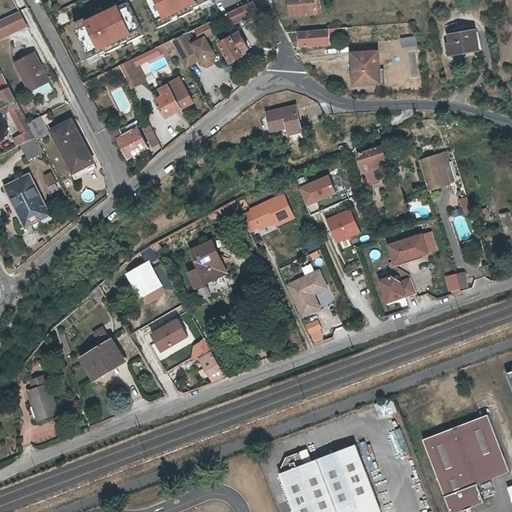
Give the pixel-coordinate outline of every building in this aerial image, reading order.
[(100,55),(143,34),(126,0),(113,0),(72,20),(87,51),(84,52),(88,60),(100,54),(100,55)] [(152,0),(160,17),(198,0),(152,0)] [(259,11),(254,0),(229,12),(234,23),(240,20),(242,24),(247,25),(255,21),(253,17),(252,14),(259,11)] [(319,14),(318,1),(314,1),(313,0),(291,0),(293,15),(319,14)] [(209,22),(194,29),(197,35),(212,27),(209,22)] [(331,44),(331,34),(331,29),(299,31),(300,47),(331,44)] [(478,29),(449,34),(451,43),(447,44),(449,56),(482,50),(478,29)] [(185,61),(187,64),(198,58),(199,60),(201,64),(208,66),(214,63),(215,56),(204,36),(193,43),(187,32),(172,40),(175,45),(185,61)] [(240,32),(220,43),(231,62),(242,56),(241,53),(249,48),(240,32)] [(170,41),(161,45),(164,52),(175,45),(172,40),(170,41)] [(382,50),(352,52),(354,86),(384,84),(382,50)] [(37,53),(18,62),(32,90),(51,80),(37,53)] [(135,57),(120,65),(123,70),(132,87),(141,82),(134,69),(139,66),(135,57)] [(120,65),(92,78),(84,82),(86,87),(123,70),(120,65)] [(139,66),(134,69),(141,82),(146,79),(139,66)] [(157,99),(166,117),(176,111),(174,108),(178,106),(180,109),(192,103),(179,79),(160,89),(163,96),(157,99)] [(0,86),(2,91),(11,87),(8,83),(0,86)] [(13,139),(17,147),(20,145),(26,142),(37,136),(30,123),(11,87),(2,91),(0,92),(0,93),(4,101),(0,103),(0,116),(9,112),(22,135),(13,139)] [(272,131),(288,127),(290,136),(304,132),(297,105),(267,113),(272,131)] [(144,110),(138,114),(144,124),(150,121),(144,110)] [(38,119),(46,135),(50,132),(42,117),(38,119)] [(46,135),(38,119),(30,123),(37,136),(38,139),(46,135)] [(75,173),(94,163),(72,120),(53,130),(75,173)] [(135,121),(121,129),(124,135),(139,128),(135,121)] [(153,126),(150,121),(144,124),(146,130),(153,126)] [(117,123),(107,128),(110,134),(114,140),(119,138),(124,135),(121,129),(117,123)] [(153,126),(146,130),(154,145),(160,142),(153,126)] [(149,148),(139,128),(124,135),(119,138),(129,158),(149,148)] [(44,150),(38,139),(37,136),(26,142),(20,145),(28,159),(44,150)] [(369,186),(379,182),(376,172),(391,166),(390,163),(391,162),(385,145),(359,153),(369,186)] [(430,191),(449,185),(443,164),(448,162),(445,153),(420,161),(430,191)] [(451,162),(448,162),(443,164),(449,185),(458,182),(451,162)] [(97,170),(94,163),(75,173),(79,180),(97,170)] [(42,174),(51,192),(59,188),(50,170),(42,174)] [(29,174),(6,187),(26,227),(51,214),(29,174)] [(330,175),(300,187),(308,206),(338,194),(330,175)] [(82,197),(89,200),(93,191),(86,188),(82,197)] [(285,196),(270,202),(281,225),(295,220),(285,196)] [(467,216),(474,214),(468,197),(460,198),(467,216)] [(274,220),(276,224),(277,227),(281,225),(270,202),(251,210),(257,227),(274,220)] [(351,209),(327,219),(337,243),(361,232),(351,209)] [(507,211),(500,212),(503,228),(510,226),(507,211)] [(259,230),(276,224),(274,220),(257,227),(259,230)] [(431,232),(422,235),(428,252),(436,250),(431,232)] [(405,259),(407,263),(412,262),(411,259),(428,253),(428,252),(422,235),(422,234),(389,245),(394,262),(405,259)] [(200,269),(190,273),(196,287),(226,272),(211,241),(192,251),(200,269)] [(123,264),(128,274),(149,263),(158,258),(151,245),(141,251),(134,255),(129,259),(123,264)] [(309,262),(300,267),(303,273),(312,268),(309,262)] [(162,264),(153,270),(149,263),(128,274),(143,300),(149,301),(162,294),(160,291),(158,292),(156,288),(162,286),(164,289),(172,290),(176,288),(162,264)] [(490,265),(485,266),(488,276),(493,274),(490,265)] [(288,285),(303,316),(320,308),(312,292),(316,290),(317,292),(327,287),(319,270),(288,285)] [(462,287),(469,285),(465,272),(458,274),(462,287)] [(457,275),(448,277),(452,290),(461,287),(457,275)] [(393,276),(381,280),(387,304),(418,294),(412,278),(402,281),(393,276)] [(93,289),(98,294),(102,291),(98,285),(93,289)] [(176,315),(147,331),(159,351),(187,335),(176,315)] [(321,334),(312,338),(315,344),(332,338),(328,327),(319,330),(321,334)] [(297,332),(289,335),(297,351),(305,348),(297,332)] [(95,379),(113,369),(111,366),(124,358),(114,340),(83,358),(95,379)] [(213,353),(202,359),(215,382),(227,377),(213,353)] [(126,361),(124,358),(111,366),(113,369),(126,361)] [(511,370),(503,373),(511,396),(511,370)] [(31,380),(34,389),(49,384),(45,375),(31,380)] [(58,413),(49,384),(34,389),(28,391),(39,420),(58,413)] [(378,418),(396,412),(392,397),(373,402),(378,418)] [(511,470),(492,415),(426,440),(452,511),(463,511),(487,504),(480,485),(511,473),(511,470)] [(310,446),(288,454),(283,465),(284,469),(282,469),(298,511),(385,511),(358,441),(314,458),(310,446)]
